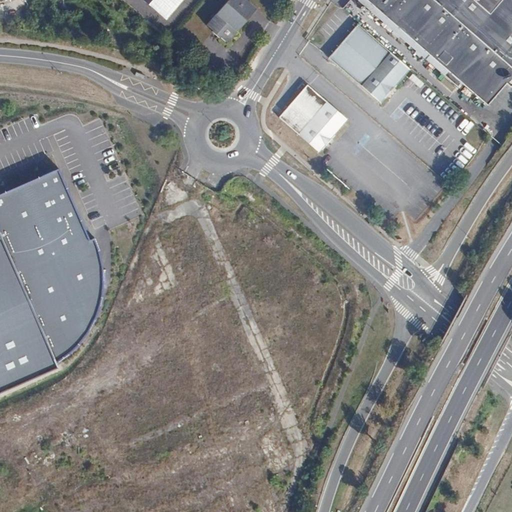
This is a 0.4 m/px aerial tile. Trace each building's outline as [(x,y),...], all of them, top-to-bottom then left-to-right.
[(149,0),(169,17),(183,0),(149,0)] [(232,43),(263,8),(253,0),(233,0),(211,25),(216,29),(215,31),(224,38),(225,37),(232,43)] [(511,0),(355,0),(456,88),(459,84),(485,106),(504,84),(509,87),(511,83),(511,0)] [(382,104),(412,71),(361,26),(332,60),(382,104)] [(350,122),(309,86),(281,119),(320,153),(350,122)] [(60,167),(0,193),(0,226),(1,229),(56,361),(73,350),(97,320),(103,295),(102,262),(60,167)] [(203,184),(209,175),(201,170),(195,179),(203,184)] [(1,229),(0,230),(0,392),(59,368),(56,361),(1,229)] [(176,274),(171,247),(161,249),(167,276),(176,274)]
